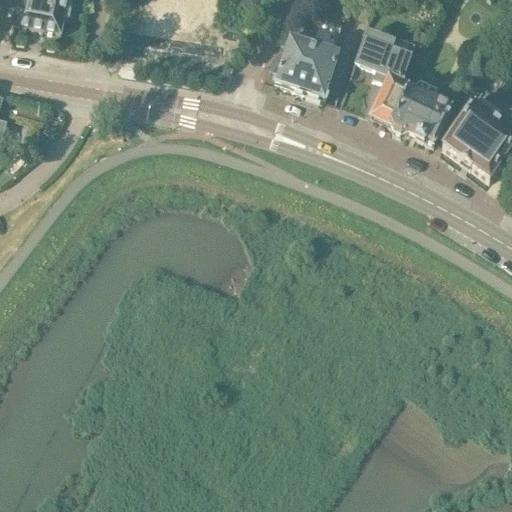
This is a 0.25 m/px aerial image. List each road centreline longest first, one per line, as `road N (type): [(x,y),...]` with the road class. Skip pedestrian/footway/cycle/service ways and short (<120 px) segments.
road 1 (tertiary): [(511,251),(364,171),(230,122)]
road 2 (tertiary): [(230,122),(85,91)]
road 3 (residential): [(0,203),(55,156),(85,91)]
road 4 (residential): [(230,122),(246,75),(296,0)]
